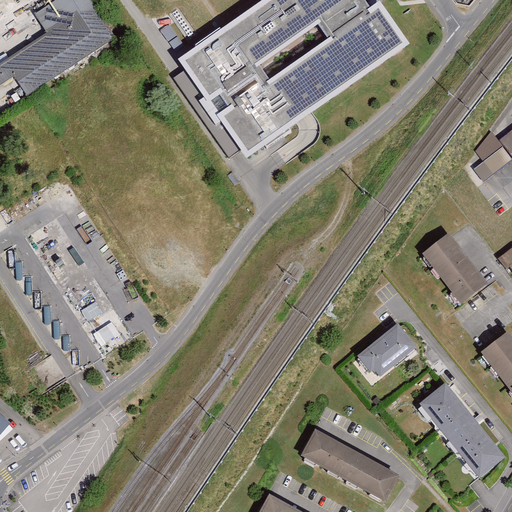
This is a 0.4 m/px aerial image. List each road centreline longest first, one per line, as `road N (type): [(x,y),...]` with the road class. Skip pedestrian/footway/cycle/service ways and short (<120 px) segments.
road 1 (unclassified): [(24,463),(164,353),(274,209),(406,101),(489,0)]
road 2 (residential): [(322,424),(414,483),(393,511)]
